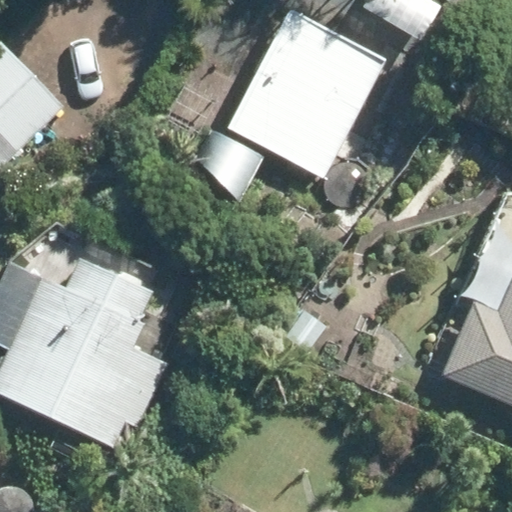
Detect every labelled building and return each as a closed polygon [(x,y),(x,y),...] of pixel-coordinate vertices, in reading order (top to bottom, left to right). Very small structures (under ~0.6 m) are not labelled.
[(435,7),(424,0),(372,0),(364,13),(412,43),(435,7)] [(285,14),(225,133),(322,182),(382,63),(285,14)] [(0,48),(0,168),(60,111),(0,48)] [(415,56),(375,122),(405,140),(446,75),(415,56)] [(203,131),(228,88),(194,67),(154,136),(196,162),(226,198),(250,158),(203,131)] [(0,272),(0,349),(3,351),(0,357),(0,398),(109,447),(120,422),(136,430),(166,364),(122,346),(146,294),(76,262),(63,291),(3,265),(0,272)] [(511,273),(510,274),(494,312),(469,301),(438,378),(511,408),(511,273)] [(300,309),(279,335),(302,353),(323,327),(300,309)]
